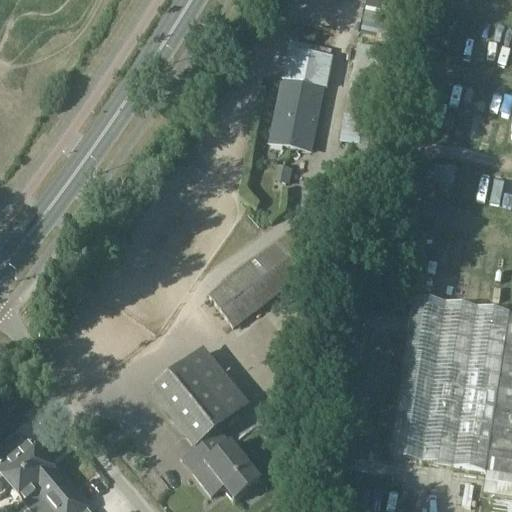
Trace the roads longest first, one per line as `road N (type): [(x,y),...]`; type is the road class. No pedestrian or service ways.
road 1 (unknown): [(336,511),(346,380),(431,0)]
road 2 (tertiary): [(0,274),(141,83),(190,0)]
road 3 (unclassified): [(146,511),(0,311)]
